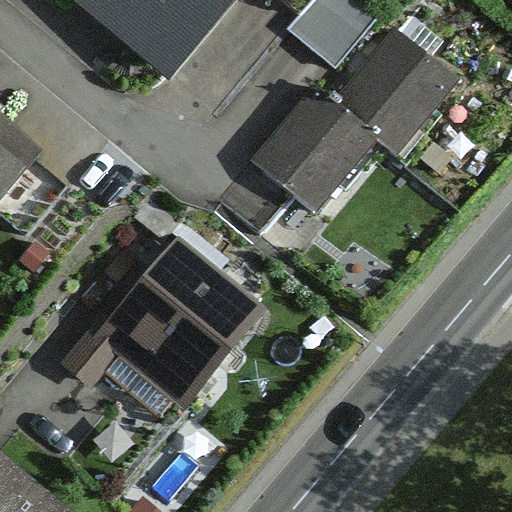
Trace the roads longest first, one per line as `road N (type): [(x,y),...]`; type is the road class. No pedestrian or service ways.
road 1 (tertiary): [(511,251),(289,511)]
road 2 (residential): [(0,20),(204,190)]
